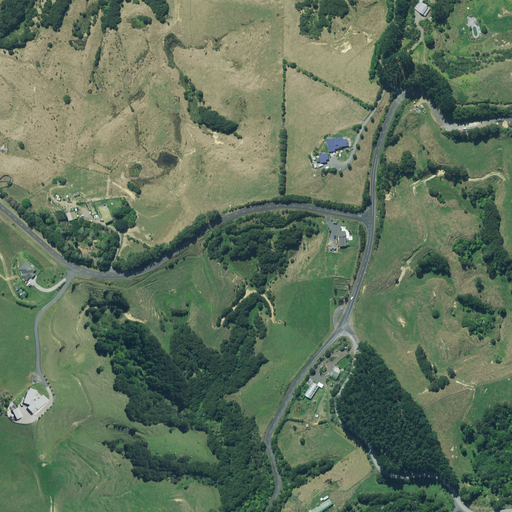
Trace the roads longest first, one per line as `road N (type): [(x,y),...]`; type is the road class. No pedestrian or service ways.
road 1 (unclassified): [(0,205),(67,262),(105,275),(145,269),(254,209),(302,206),(372,219)]
road 2 (unclassified): [(341,327),(355,339),(357,357),(339,399),(345,424),(435,475),(472,511)]
road 3 (unclassified): [(372,219),(378,148),(405,91),(429,93),(446,116),(462,122),(511,122)]
road 4 (unclassified): [(267,511),(278,486),(271,432),(297,381),(341,327)]
